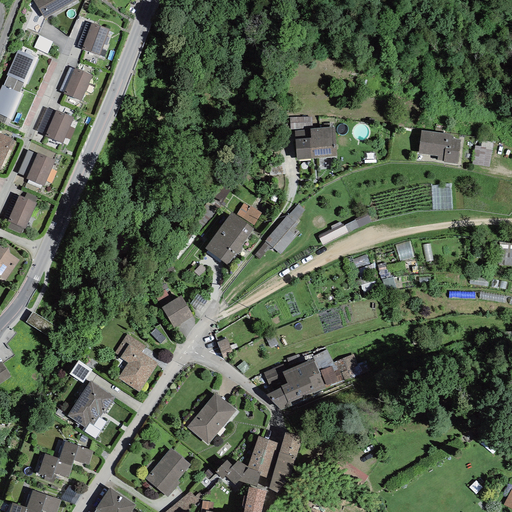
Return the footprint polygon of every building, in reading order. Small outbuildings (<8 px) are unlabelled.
[(33,0),(44,19),(77,0),(76,0),(33,0)] [(100,56),(109,29),(91,22),(90,24),(82,48),(81,49),(100,56)] [(82,48),(90,24),(86,23),(77,47),(82,48)] [(47,54),(52,42),(39,36),(33,48),(47,54)] [(28,85),(38,59),(17,51),(6,76),(7,77),(24,83),(28,85)] [(64,92),(73,70),(69,68),(59,91),(64,92)] [(81,101),(92,75),(74,68),(73,70),(64,92),(63,94),(81,101)] [(19,93),(24,83),(7,77),(3,86),(19,93)] [(0,114),(12,120),(23,94),(19,93),(3,86),(2,85),(0,88),(0,114)] [(45,135),(55,111),(53,111),(46,108),(37,131),(45,135)] [(70,126),(73,118),(55,110),(55,111),(45,135),(45,136),(62,144),(65,138),(70,126)] [(311,116),(289,117),(290,130),(303,129),(303,126),(312,126),(311,116)] [(70,126),(65,138),(70,140),(75,128),(70,126)] [(334,127),(310,129),(310,130),(295,131),(297,160),(336,157),(334,127)] [(452,136),(450,135),(450,134),(421,131),(418,154),(437,156),(437,160),(443,161),(443,163),(457,164),(460,140),(452,139),(452,136)] [(13,138),(0,132),(0,168),(0,169),(13,138)] [(472,164),(489,167),(492,148),(475,146),(472,164)] [(27,177),(36,154),(27,150),(17,173),(27,177)] [(51,169),(55,160),(37,153),(36,154),(27,177),(26,179),(44,187),(46,181),(51,169)] [(56,171),(51,169),(46,181),(51,183),(56,171)] [(432,185),(434,207),(453,206),(452,184),(432,185)] [(24,197),(35,202),(37,197),(26,192),(24,197)] [(25,229),(36,203),(35,202),(24,197),(19,195),(7,221),(9,222),(7,227),(21,234),(23,228),(25,229)] [(244,202),(236,214),(254,226),(261,214),(244,202)] [(287,215),(264,241),(265,242),(271,247),(280,255),(299,233),(294,228),(300,221),(297,219),(304,210),(298,204),(288,216),(287,215)] [(241,246),(254,229),(230,212),(204,249),(227,266),(236,254),(237,254),(239,254),(240,252),(242,249),(242,248),(241,246)] [(356,221),(359,228),(371,222),(368,216),(356,221)] [(355,220),(319,238),(322,246),(359,228),(356,221),(355,220)] [(401,258),(415,254),(410,238),(396,242),(401,258)] [(260,260),(271,247),(265,242),(254,255),(260,260)] [(2,248),(0,246),(0,277),(5,280),(19,260),(9,253),(8,248),(2,248)] [(199,277),(206,269),(200,264),(193,272),(199,277)] [(155,295),(162,307),(171,301),(165,290),(155,295)] [(197,293),(190,305),(200,311),(208,300),(197,293)] [(174,327),(193,316),(181,296),(171,301),(162,307),(174,327)] [(54,326),(32,312),(26,322),(48,336),(54,326)] [(165,339),(155,329),(150,334),(160,344),(165,339)] [(271,348),(278,344),(271,333),(264,337),(271,348)] [(128,344),(141,353),(145,346),(127,334),(114,353),(120,357),(128,344)] [(233,355),(226,338),(216,343),(224,359),(233,355)] [(141,353),(128,344),(120,357),(119,358),(128,363),(117,378),(138,393),(158,364),(141,353)] [(361,374),(353,354),(333,362),(340,372),(344,381),(361,374)] [(290,403),(324,388),(312,359),(285,370),(282,372),(287,384),(281,386),(289,403),(290,403)] [(82,383),(92,369),(79,360),(69,374),(82,383)] [(0,383),(11,376),(0,362),(0,361),(0,383)] [(291,405),(290,403),(289,403),(281,386),(287,384),(282,372),(285,370),(283,364),(263,373),(272,392),(266,395),(280,410),(291,405)] [(337,382),(331,366),(320,371),(326,386),(337,382)] [(104,414),(115,397),(90,381),(67,416),(85,428),(89,423),(93,425),(98,417),(101,413),(104,414)] [(208,444),(236,411),(215,393),(186,426),(208,444)] [(106,422),(98,417),(93,425),(89,423),(85,428),(83,431),(96,439),(106,422)] [(284,432),(279,453),(296,457),(301,436),(284,432)] [(278,443),(258,436),(248,467),(247,468),(260,472),(259,475),(265,477),(274,450),(275,451),(278,443)] [(73,461),(88,465),(93,451),(65,441),(60,456),(73,461)] [(171,448),(145,479),(167,497),(179,483),(177,480),(190,464),(171,448)] [(291,475),(296,457),(279,453),(274,471),(291,475)] [(53,473),(68,477),(73,463),(73,461),(60,456),(59,459),(44,454),(40,468),(38,474),(51,479),(53,473)] [(360,488),(368,477),(339,458),(332,469),(360,488)] [(248,467),(237,461),(232,466),(227,460),(216,471),(222,479),(225,476),(235,484),(238,480),(256,487),(259,475),(260,472),(247,468),(248,467)] [(213,474),(208,469),(203,474),(208,479),(213,474)] [(286,496),(291,475),(274,471),(268,488),(286,496)] [(69,484),(60,500),(74,505),(83,490),(69,484)] [(261,511),(265,491),(248,487),(242,511),(261,511)] [(131,511),(136,505),(109,488),(93,511),(131,511)] [(511,509),(511,489),(503,505),(511,509)] [(185,511),(198,501),(203,496),(199,493),(195,497),(189,490),(164,511),(185,511)] [(41,510),(46,511),(56,511),(60,500),(32,491),(27,506),(41,510)] [(205,511),(206,511),(211,511),(213,503),(202,501),(200,511),(205,511)] [(40,511),(41,510),(27,506),(26,508),(12,503),(8,511),(40,511)]
